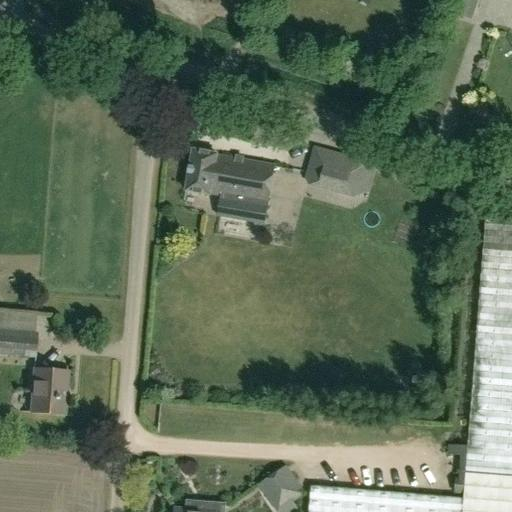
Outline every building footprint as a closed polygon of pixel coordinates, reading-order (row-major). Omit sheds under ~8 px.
[(472,21),(478,0),(457,0),(453,14),(472,21)] [(368,163),(314,148),(304,181),(359,197),(368,163)] [(186,191),(209,195),(221,198),(217,217),(264,226),(275,166),(213,155),(212,156),(193,152),(186,191)] [(386,198),(405,203),(408,193),(389,188),(386,198)] [(511,511),(511,221),(485,219),(464,500),(310,487),(308,511),(511,511)] [(0,356),(34,359),(36,334),(0,331),(0,356)] [(63,415),(66,373),(33,371),(30,413),(63,415)] [(295,511),(297,511),(290,502),(302,494),(288,474),(269,487),(283,507),(278,510),(278,511),(295,511)]
